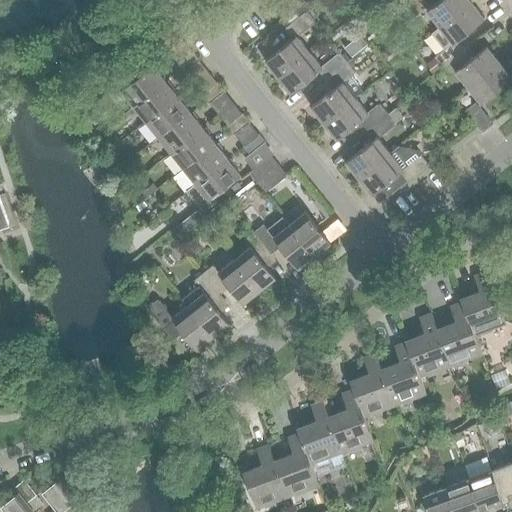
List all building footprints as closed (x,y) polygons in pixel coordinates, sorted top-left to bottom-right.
[(405,22),(427,4),(423,0),(413,0),(398,12),(405,22)] [(438,27),(470,2),(468,0),(438,0),(425,11),(438,27)] [(433,58),(440,67),(462,49),(455,40),(483,18),(470,2),(438,27),(439,28),(431,34),(443,49),(433,57),(433,58)] [(264,61),(276,77),(308,52),(296,36),(314,22),(306,12),(284,29),(291,39),(264,61)] [(469,58),(462,49),(440,67),(448,76),(454,71),(466,87),(498,62),(485,46),(469,58)] [(191,67),(199,61),(191,51),(183,57),(191,67)] [(317,71),(324,80),(346,63),(339,53),(321,67),(308,52),(276,77),(289,93),(317,71)] [(191,67),(183,57),(175,64),(183,73),(191,67)] [(440,67),(433,58),(425,64),(432,73),(440,67)] [(498,62),(466,87),(479,103),(511,78),(498,62)] [(309,107),(322,123),(354,98),(341,82),(354,72),(346,63),(324,80),(332,89),(309,107)] [(132,106),(164,81),(151,64),(119,90),(132,106)] [(132,106),(145,122),(176,96),(164,81),(132,106)] [(216,98),(224,91),(216,82),(208,88),(216,98)] [(216,98),(208,88),(200,95),(208,104),(216,98)] [(189,112),(176,96),(145,122),(157,137),(189,112)] [(357,121),(365,131),(386,113),(379,103),(367,113),(354,98),(322,123),(335,139),(357,121)] [(491,124),(476,106),(474,102),(464,110),(481,132),(491,124)] [(87,126),(97,118),(90,110),(80,118),(87,126)] [(157,137),(170,153),(201,127),(189,112),(157,137)] [(241,129),(249,123),(241,113),(233,119),(241,129)] [(344,162),(357,178),(389,153),(376,137),(394,123),(386,113),(365,131),(372,140),(344,162)] [(241,129),(233,119),(225,126),(233,135),(241,129)] [(170,153),(182,168),(214,143),(201,127),(170,153)] [(249,155),(265,142),(258,134),(242,146),(249,155)] [(194,184),(195,184),(226,158),(214,143),(182,168),(194,184)] [(398,172),(405,181),(427,164),(419,154),(401,168),(389,153),(357,178),(370,194),(398,172)] [(104,163),(110,158),(107,155),(101,160),(104,163)] [(256,182),(278,165),(270,156),(248,173),(256,182)] [(195,184),(194,184),(185,191),(202,212),(215,202),(211,197),(239,174),(226,158),(195,184)] [(263,192),(285,174),(278,165),(256,182),(263,192)] [(153,183),(143,191),(147,196),(157,188),(153,183)] [(0,227),(8,225),(0,202),(0,227)] [(197,210),(176,226),(182,234),(203,218),(197,210)] [(304,211),(288,224),(313,255),(329,243),(304,211)] [(253,232),(270,254),(279,246),(297,268),(313,255),(288,224),(282,216),(266,229),(262,224),(253,232)] [(232,259),(258,290),(274,278),(261,261),(270,254),(253,232),(243,239),(248,246),(232,259)] [(242,303),(258,290),(232,259),(217,271),(211,265),(202,272),(219,294),(229,287),(242,303)] [(459,299),(460,302),(461,302),(473,335),(473,334),(504,323),(485,271),(473,276),(478,291),(459,299)] [(181,298),(186,304),(212,336),(228,323),(210,301),(219,294),(202,272),(192,280),(197,285),(181,298)] [(195,349),(212,336),(186,304),(170,317),(156,299),(147,307),(172,339),(181,331),(195,349)] [(454,322),(436,329),(435,329),(449,365),(480,353),(473,334),(473,335),(461,302),(460,302),(449,306),(454,322)] [(404,341),(404,342),(405,342),(418,377),(418,376),(449,365),(435,329),(436,329),(430,313),(418,318),(424,333),(404,341)] [(425,393),(418,376),(418,377),(405,342),(404,342),(393,346),(399,362),(380,369),(393,405),(425,393)] [(348,381),(351,390),(352,390),(362,417),(363,416),(393,405),(380,369),(374,353),(362,358),(368,373),(348,381)] [(346,409),(327,416),(340,452),(372,441),(363,416),(362,417),(352,390),(351,390),(340,394),(346,409)] [(295,428),(297,433),(298,433),(309,464),(310,464),(340,452),(327,416),(321,401),(309,406),(315,421),(295,428)] [(452,435),(455,441),(462,439),(460,432),(452,435)] [(292,453),(273,460),(272,460),(286,496),(318,484),(310,464),(309,464),(298,433),(297,433),(286,438),(292,453)] [(255,508),(286,496),(272,460),(273,460),(267,445),(255,449),(261,464),(241,472),(255,508)] [(501,501),(511,497),(511,461),(490,470),(501,501)] [(490,470),(467,478),(479,510),(501,501),(490,470)] [(57,511),(85,511),(58,478),(41,491),(57,511)] [(467,478),(445,487),(453,511),(472,511),(479,510),(467,478)] [(427,511),(453,511),(445,487),(422,495),(427,511)] [(0,506),(4,511),(32,511),(17,492),(0,505),(0,506)]
